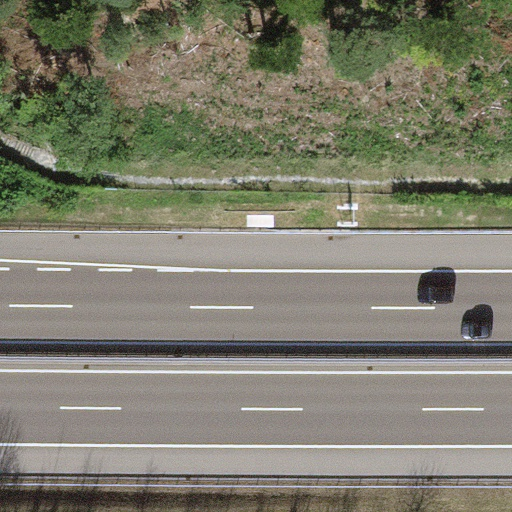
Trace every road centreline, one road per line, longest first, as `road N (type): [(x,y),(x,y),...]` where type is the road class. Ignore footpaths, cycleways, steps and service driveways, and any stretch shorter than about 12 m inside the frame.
road 1 (track): [(511,174),(401,186),(54,170),(0,131)]
road 2 (motorway): [(511,308),(0,306)]
road 3 (motorway): [(0,407),(511,409)]
